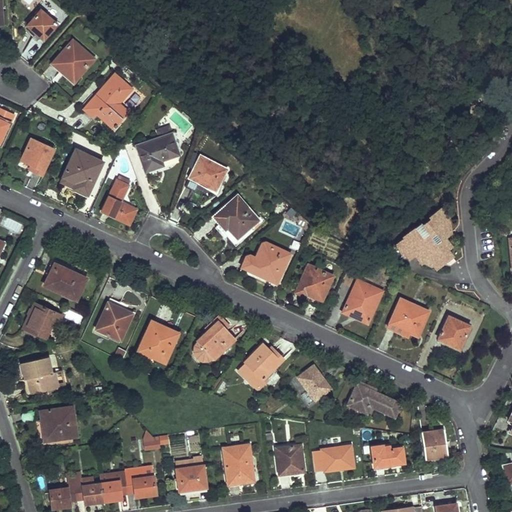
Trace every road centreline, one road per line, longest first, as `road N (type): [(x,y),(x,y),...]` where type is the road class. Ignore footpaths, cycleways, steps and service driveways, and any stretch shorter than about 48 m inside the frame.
road 1 (residential): [(50,216),(448,392),(471,436)]
road 2 (residential): [(200,511),(477,473)]
road 3 (residential): [(511,312),(481,277),(469,200),(473,182),(511,131)]
road 4 (unknown): [(207,286),(196,248),(168,227),(151,221),(137,255)]
